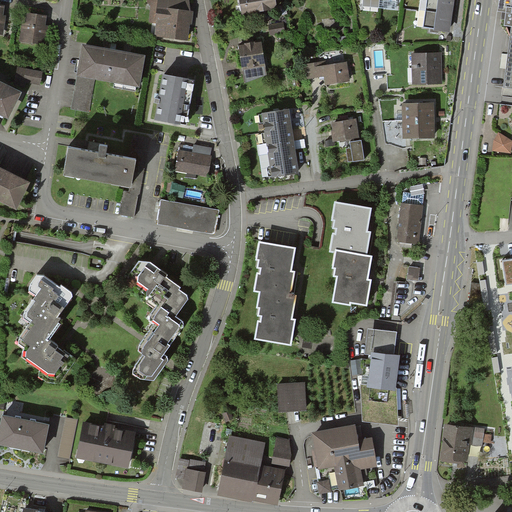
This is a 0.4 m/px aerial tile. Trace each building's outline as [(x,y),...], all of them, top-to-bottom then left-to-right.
[(150,22),(156,23),(155,37),(188,41),(190,25),(192,26),(193,11),(190,11),(189,0),(148,0),(148,2),(150,7),(150,22)] [(362,0),(362,7),(393,9),(394,0),(362,0)] [(427,0),(424,26),(449,30),(450,24),(452,9),(453,0),(427,0)] [(511,9),(511,41),(505,93),(511,94),(511,0),(500,0),(500,8),(511,9)] [(23,19),(21,38),(46,40),(48,23),(46,23),(47,12),(28,10),(27,19),(23,19)] [(241,44),(244,72),(265,69),(261,42),(241,44)] [(82,46),(77,76),(95,79),(137,86),(142,56),(82,46)] [(414,55),(414,85),(442,85),(441,54),(414,55)] [(305,65),(306,78),(325,76),(326,82),(349,79),(347,60),(305,65)] [(42,72),(17,68),(14,88),(24,90),(25,83),(40,85),(42,72)] [(163,73),(155,120),(180,124),(189,78),(163,73)] [(89,111),(95,79),(77,76),(71,108),(89,111)] [(0,81),(0,116),(7,120),(21,93),(0,81)] [(405,102),(405,137),(432,137),(432,125),(432,115),(432,101),(405,102)] [(263,114),(272,177),(298,173),(296,161),(293,143),(289,118),(288,110),(263,114)] [(353,143),(352,135),(359,135),(357,117),(333,120),(335,137),(346,136),(347,144),(349,162),(365,160),(363,142),(353,143)] [(495,134),(493,146),(511,147),(511,144),(511,135),(499,128),(495,134)] [(137,159),(131,187),(130,193),(124,192),(120,214),(134,217),(150,140),(135,137),(130,158),(137,159)] [(97,152),(68,147),(63,174),(131,187),(137,159),(130,158),(106,154),(107,145),(99,144),(97,152)] [(179,150),(176,170),(208,176),(213,149),(194,146),(193,152),(179,150)] [(0,171),(0,202),(14,210),(27,184),(0,171)] [(219,211),(160,200),(156,224),(215,234),(219,211)] [(337,276),(332,302),(351,305),(351,303),(367,306),(372,280),(367,279),(368,277),(371,257),(366,256),(370,232),(367,232),(367,229),(371,209),(336,202),(332,220),(335,220),(333,228),(336,229),(336,233),(333,233),(330,251),(336,253),(333,268),(335,269),(334,275),(337,276)] [(402,203),(397,241),(419,244),(424,206),(402,203)] [(254,292),(259,293),(257,308),(259,308),(258,316),(261,316),(260,321),(257,320),(254,339),(292,346),(296,321),(291,320),(292,314),(295,298),(291,297),(295,274),(291,273),(292,266),(295,250),(259,244),(256,260),(259,260),(257,268),(261,268),(260,273),(257,273),(254,292)] [(146,378),(156,378),(168,362),(169,360),(168,356),(165,352),(186,326),(185,322),(178,314),(190,299),(189,294),(180,288),(182,285),(155,264),(152,262),(140,262),(130,272),(132,285),(158,304),(150,316),(157,321),(143,339),(140,343),(140,350),(144,354),(136,365),(141,369),(139,373),(146,378)] [(410,267),(408,280),(418,281),(420,268),(410,267)] [(59,352),(54,348),(57,345),(49,339),(61,322),(57,319),(65,306),(59,302),(55,299),(59,294),(45,283),(25,311),(37,319),(18,345),(29,353),(25,360),(56,382),(71,360),(59,352)] [(371,356),(368,386),(397,389),(401,355),(394,354),(397,332),(368,328),(364,355),(371,356)] [(277,383),(279,412),(305,410),(304,381),(277,383)] [(399,425),(397,389),(368,386),(362,385),(362,421),(399,425)] [(0,444),(44,453),(49,425),(2,416),(0,428),(0,444)] [(66,419),(59,457),(70,459),(77,421),(66,419)] [(85,422),(78,457),(130,466),(136,432),(85,422)] [(331,490),(339,488),(339,490),(365,486),(363,470),(378,468),(373,437),(359,439),(356,424),(312,433),(321,481),(318,482),(320,494),(332,491),(331,490)] [(446,424),(441,461),(467,464),(470,446),(483,447),(485,429),(446,424)] [(230,437),(218,495),(253,502),(253,499),(278,505),(285,470),(261,465),(266,444),(230,437)] [(277,437),(272,463),(290,466),(292,453),(290,439),(277,437)] [(184,479),(183,488),(201,492),(205,473),(204,473),(205,462),(191,460),(191,461),(180,459),(176,477),(184,479)]
